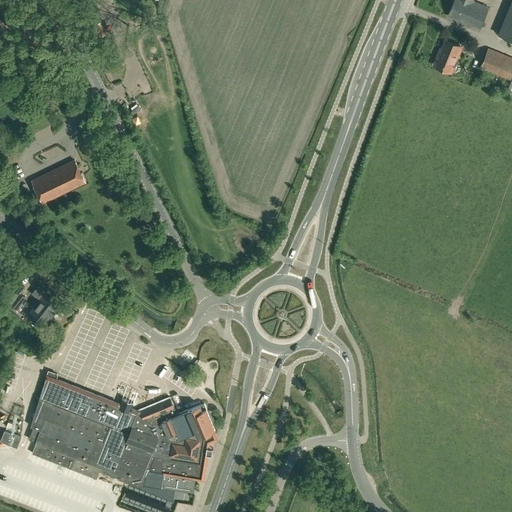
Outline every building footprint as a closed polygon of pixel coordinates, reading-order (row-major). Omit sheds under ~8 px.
[(473,0),(454,0),(448,15),(480,28),(489,7),(473,1),(473,0)] [(434,64),(451,71),(459,52),(458,51),(460,46),(446,40),(441,52),(440,51),(434,64)] [(481,67),(510,79),(511,73),(511,57),(488,48),(481,67)] [(75,160),(32,180),(43,202),(85,181),(75,160)] [(26,287),(19,282),(4,301),(15,309),(25,296),(21,294),(26,287)] [(28,314),(43,325),(61,303),(46,291),(28,314)] [(34,427),(29,439),(36,442),(36,443),(32,453),(97,478),(98,477),(99,471),(100,471),(101,467),(104,468),(102,472),(114,477),(116,473),(120,474),(118,479),(124,481),(139,487),(140,486),(143,485),(144,485),(162,488),(162,487),(194,492),(196,478),(197,478),(198,476),(199,474),(204,442),(216,437),(213,429),(215,429),(215,427),(216,426),(209,409),(208,410),(205,403),(188,409),(177,413),(170,396),(140,409),(141,410),(138,411),(132,408),(134,403),(123,398),(120,404),(57,379),(59,374),(49,370),(47,375),(32,426),(34,427)] [(17,425),(8,421),(6,427),(15,431),(17,425)] [(5,430),(1,440),(17,447),(22,436),(5,430)]
